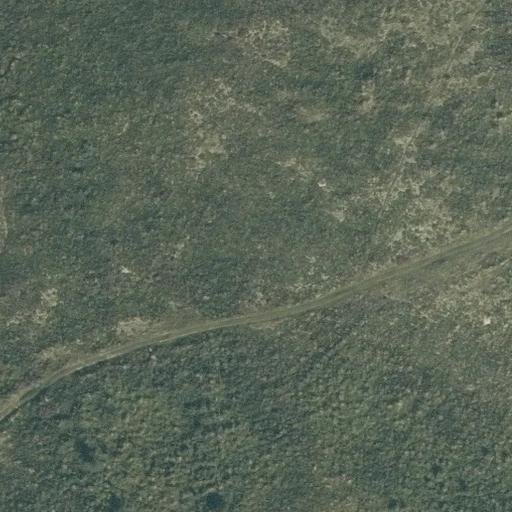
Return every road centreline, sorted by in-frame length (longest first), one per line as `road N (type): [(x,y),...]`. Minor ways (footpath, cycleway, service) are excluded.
road 1 (track): [(352,304),(61,385),(0,429)]
road 2 (track): [(352,304),(511,229)]
